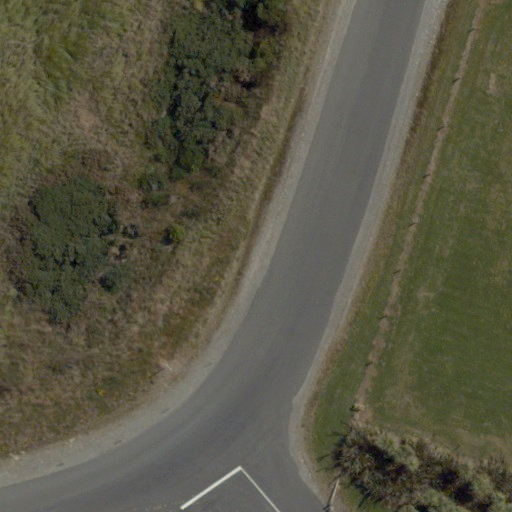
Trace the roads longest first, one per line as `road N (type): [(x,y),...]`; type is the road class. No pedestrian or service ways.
road 1 (unclassified): [(216,436),(278,339),(391,0)]
road 2 (unclassified): [(15,511),(87,496),(216,436)]
